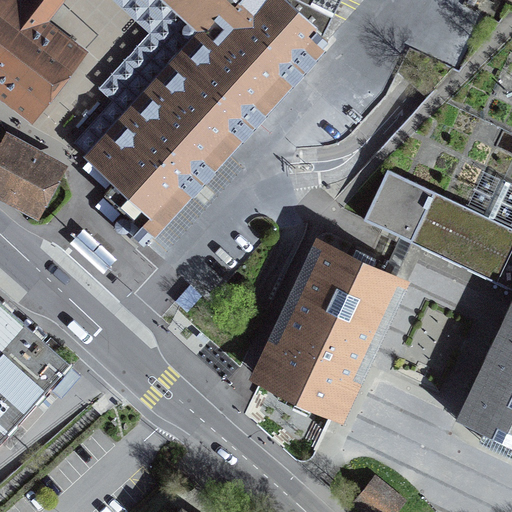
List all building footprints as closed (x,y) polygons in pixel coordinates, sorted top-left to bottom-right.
[(0,0),(0,81),(33,107),(73,56),(17,13),(14,13),(13,7),(13,2),(14,2),(14,0),(13,0),(0,0)] [(177,0),(174,4),(169,9),(186,24),(190,19),(202,29),(139,99),(140,99),(128,112),(114,99),(112,101),(107,97),(98,108),(103,113),(100,116),(95,111),(85,122),(90,127),(88,130),(82,125),(72,136),(78,140),(77,141),(90,153),(89,155),(117,180),(105,193),(135,222),(136,222),(140,226),(133,234),(144,243),(328,40),(323,36),(340,0),(177,0)] [(155,0),(149,7),(141,0),(113,0),(150,33),(101,87),(114,99),(128,112),(140,99),(139,99),(202,29),(190,19),(186,24),(169,9),(174,4),(169,0),(155,0)] [(54,168),(10,145),(0,164),(0,187),(34,205),(54,168)] [(511,228),(387,169),(363,220),(511,290),(511,323),(474,405),(465,401),(457,418),(465,422),(511,444),(511,228)] [(511,179),(482,170),(470,205),(511,219),(511,179)] [(76,236),(70,242),(103,273),(109,266),(116,258),(83,228),(76,236)] [(325,245),(262,378),(334,412),(353,373),(359,361),(397,279),(325,245)] [(0,440),(69,364),(0,301),(0,440)] [(394,511),(401,504),(372,481),(358,499),(373,511),(394,511)]
